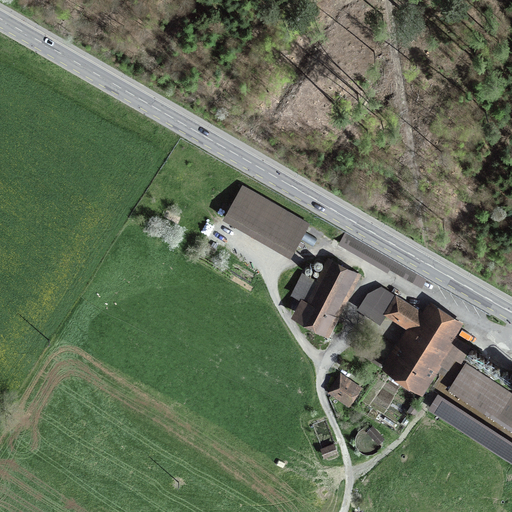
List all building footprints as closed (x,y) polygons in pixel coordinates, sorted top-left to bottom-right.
[(242,187),(227,213),(293,251),(308,225),(242,187)] [(353,275),(328,262),(318,281),(303,273),(293,291),(304,297),(302,301),(306,303),(301,313),(325,327),(353,275)] [(458,323),(431,306),(425,316),(397,298),(387,312),(415,330),(392,367),(419,384),(442,347),(453,354),(462,341),(451,334),(458,323)] [(385,360),(360,344),(356,351),(381,367),(385,360)] [(495,422),(511,395),(511,393),(465,364),(448,391),(495,422)] [(356,389),(341,378),(332,390),(348,401),(356,389)] [(511,444),(437,396),(430,407),(511,460),(511,444)] [(414,404),(409,411),(413,414),(418,406),(414,404)] [(376,429),(372,427),(367,427),(363,428),(359,430),(357,433),(355,438),(355,442),(356,446),(358,450),(362,453),(366,454),(370,455),(374,454),(378,451),(381,448),(382,444),(383,439),(382,435),(379,431),(376,429)] [(322,449),(321,450),(324,459),(338,454),(335,444),(322,449)]
